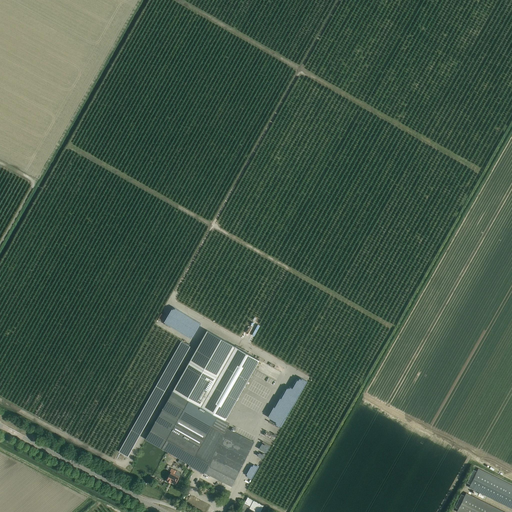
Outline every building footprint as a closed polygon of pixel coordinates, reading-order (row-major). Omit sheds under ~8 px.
[(207,330),(145,439),(190,464),(189,465),(204,474),(204,472),(231,486),(254,442),(234,432),(236,429),(232,427),(231,430),(221,426),(259,360),(207,330)] [(178,347),(168,365),(176,370),(186,351),(178,347)] [(165,370),(158,383),(165,388),(173,375),(165,370)] [(156,386),(149,399),(157,403),(164,390),(156,386)] [(284,422),(295,405),(289,401),(290,400),(287,398),(278,410),(279,411),(274,419),(280,423),(282,420),(284,422)] [(146,404),(138,417),(146,422),(154,409),(146,404)] [(137,420),(130,433),(137,437),(145,424),(137,420)] [(264,450),(269,452),(274,440),(269,437),(264,450)] [(127,438),(119,451),(127,456),(134,443),(127,438)] [(511,485),(478,468),(469,487),(511,508),(511,485)] [(175,484),(181,473),(176,471),(175,474),(171,472),(166,480),(175,484)] [(458,509),(456,511),(457,511),(505,511),(466,492),(464,496),(458,509)] [(244,503),(241,510),(244,511),(257,511),(249,508),(250,506),(244,503)]
